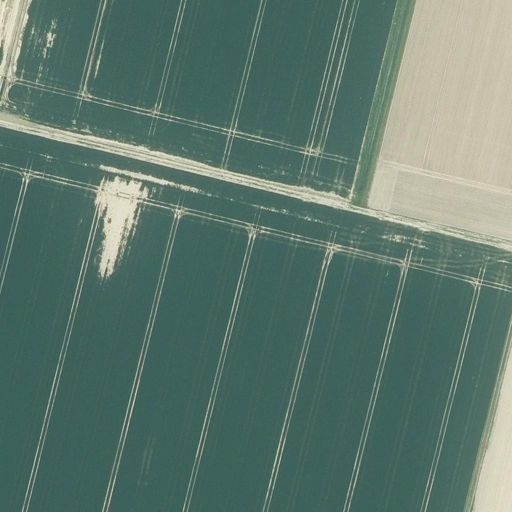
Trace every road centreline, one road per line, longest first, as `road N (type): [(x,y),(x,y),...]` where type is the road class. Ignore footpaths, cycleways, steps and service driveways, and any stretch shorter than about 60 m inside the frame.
road 1 (track): [(511,247),(0,122)]
road 2 (track): [(466,511),(511,320)]
